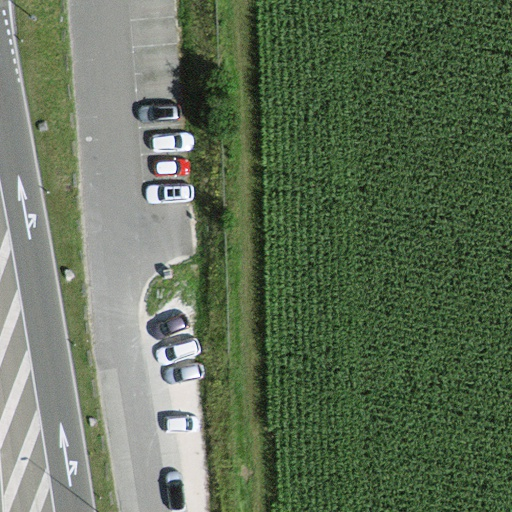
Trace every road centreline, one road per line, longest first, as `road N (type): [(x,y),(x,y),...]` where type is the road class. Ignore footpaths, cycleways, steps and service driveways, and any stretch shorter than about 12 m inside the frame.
road 1 (track): [(252,0),(274,511)]
road 2 (primary): [(76,511),(0,79)]
